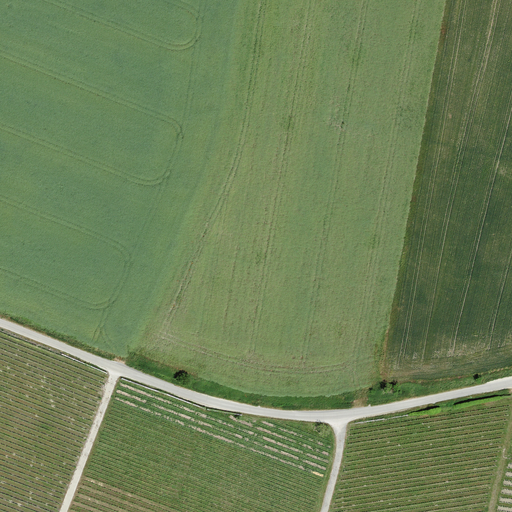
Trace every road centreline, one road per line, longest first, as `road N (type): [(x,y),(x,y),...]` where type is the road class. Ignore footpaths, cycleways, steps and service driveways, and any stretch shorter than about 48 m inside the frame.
road 1 (unclassified): [(0,322),(210,402),(272,413),(341,415),(511,381)]
road 2 (track): [(117,368),(63,511)]
